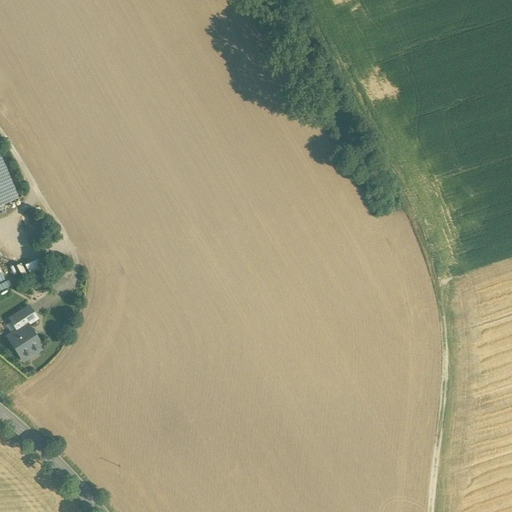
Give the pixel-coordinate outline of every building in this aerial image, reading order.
[(0,206),(17,200),(0,155),(0,206)] [(26,226),(30,237),(42,232),(37,221),(26,226)] [(45,267),(39,256),(28,261),(34,272),(45,267)] [(29,306),(10,318),(17,330),(27,323),(28,324),(37,318),(36,317),(36,318),(29,307),(29,306)] [(17,330),(7,336),(21,358),(42,345),(34,334),(35,334),(32,330),(28,324),(27,323),(17,330)]
